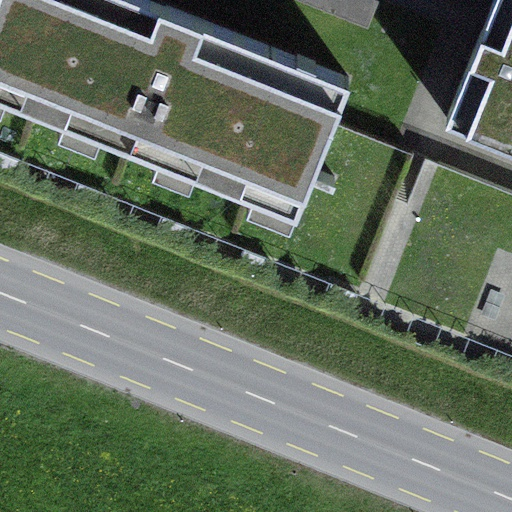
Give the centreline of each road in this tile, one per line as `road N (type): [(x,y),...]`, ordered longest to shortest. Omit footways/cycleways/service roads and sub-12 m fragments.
road 1 (primary): [(0,292),(511,499)]
road 2 (unknown): [(456,0),(357,235)]
